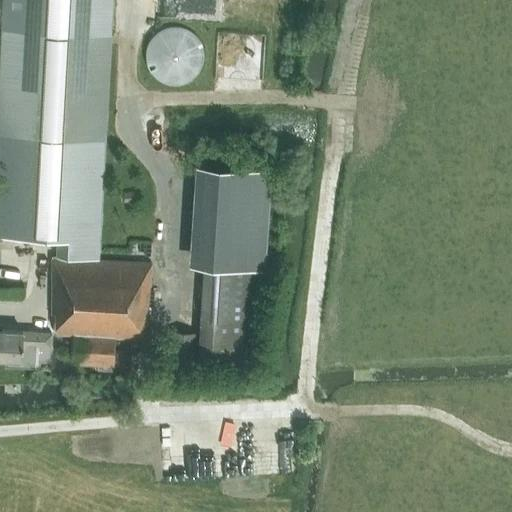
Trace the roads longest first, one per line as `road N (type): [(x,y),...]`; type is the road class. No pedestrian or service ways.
road 1 (track): [(304,411),(344,101),(125,100)]
road 2 (track): [(0,432),(304,411),(427,411),(511,451)]
